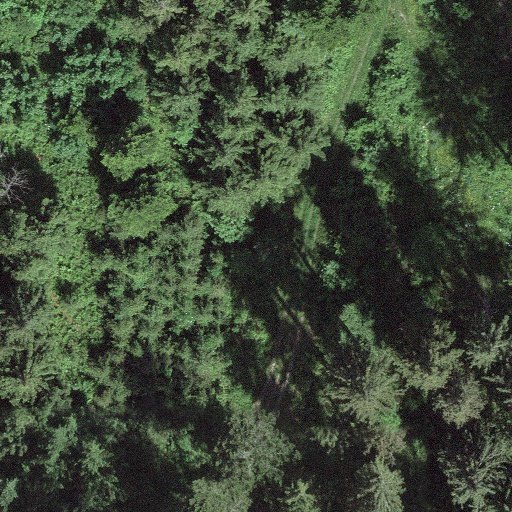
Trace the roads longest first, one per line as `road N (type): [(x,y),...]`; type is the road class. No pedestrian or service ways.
road 1 (track): [(386,0),(310,206),(294,306),(257,437),(200,511)]
road 2 (track): [(409,0),(449,65),(487,192),(511,235)]
